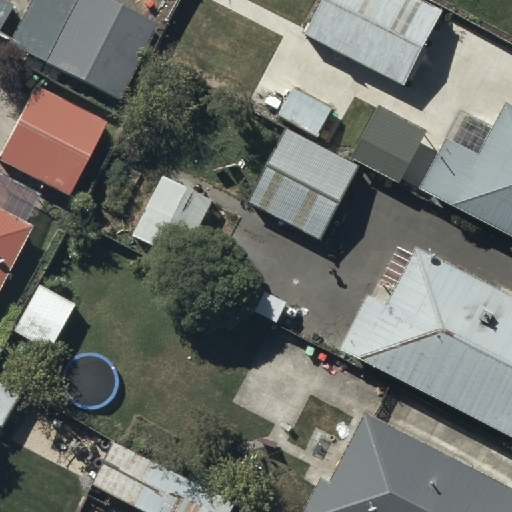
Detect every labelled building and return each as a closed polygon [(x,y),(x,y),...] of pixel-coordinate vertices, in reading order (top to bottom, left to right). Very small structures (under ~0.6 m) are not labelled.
[(0,0),(0,21),(10,2),(4,0),(0,0)] [(108,92),(147,17),(115,0),(29,0),(8,40),(108,92)] [(406,83),(444,10),(424,0),(318,0),(303,30),(406,83)] [(27,88),(0,140),(0,166),(62,199),(100,126),(27,88)] [(280,112),(318,132),(331,107),(293,88),(280,112)] [(415,184),(511,234),(511,105),(503,101),(478,149),(443,131),(415,184)] [(354,155),(403,181),(429,132),(380,106),(354,155)] [(248,203),(321,240),(358,168),(285,130),(248,203)] [(140,236),(182,258),(214,198),(171,176),(140,236)] [(0,294),(35,227),(0,208),(0,294)] [(340,346),(511,434),(511,296),(417,247),(388,303),(368,293),(340,346)] [(74,303),(41,284),(14,329),(47,348),(74,303)] [(511,511),(511,488),(366,412),(331,479),(323,475),(303,511),(511,511)] [(227,511),(233,502),(118,442),(96,486),(146,511),(227,511)]
